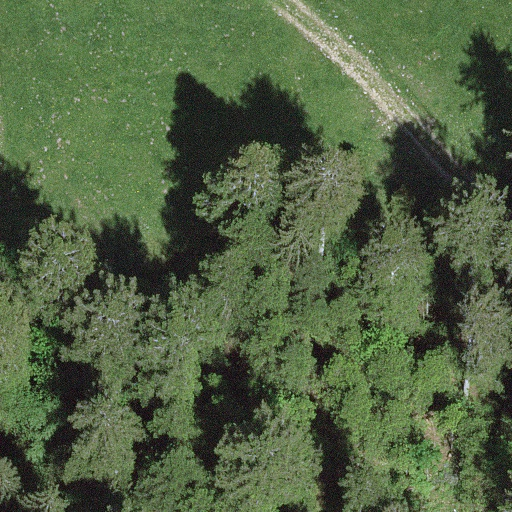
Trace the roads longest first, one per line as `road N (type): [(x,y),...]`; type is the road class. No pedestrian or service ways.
road 1 (track): [(511,189),(325,0)]
road 2 (track): [(0,318),(15,277),(0,90)]
